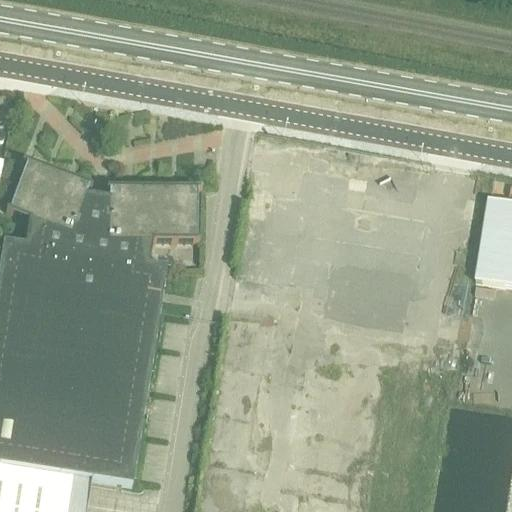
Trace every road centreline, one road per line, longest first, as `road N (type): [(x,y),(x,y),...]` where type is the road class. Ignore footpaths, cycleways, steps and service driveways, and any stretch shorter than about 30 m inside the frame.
road 1 (unclassified): [(0,65),(511,156)]
road 2 (primary): [(511,106),(0,16)]
